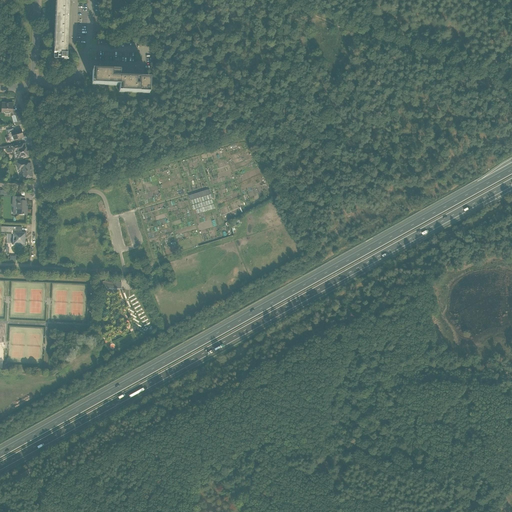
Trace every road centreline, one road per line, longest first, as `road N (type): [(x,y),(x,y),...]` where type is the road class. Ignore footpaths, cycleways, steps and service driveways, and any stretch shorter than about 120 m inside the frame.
road 1 (motorway): [(511,169),(0,453)]
road 2 (motorway): [(0,466),(511,182)]
road 3 (track): [(27,471),(511,201)]
road 4 (track): [(511,260),(433,267),(368,306),(358,327),(85,475),(50,511)]
road 5 (unclassified): [(47,182),(49,197),(100,193),(124,268)]
